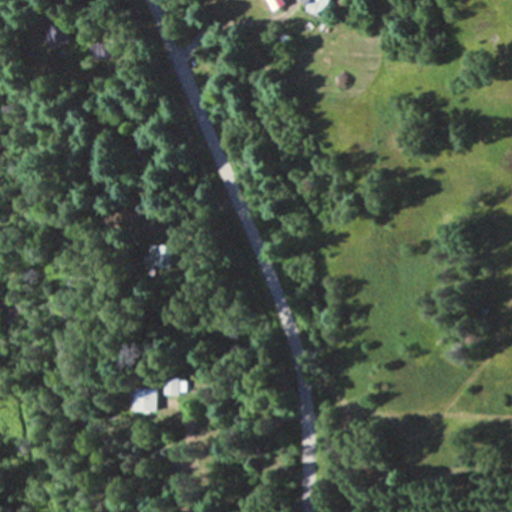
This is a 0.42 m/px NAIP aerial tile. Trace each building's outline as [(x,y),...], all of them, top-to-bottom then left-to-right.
[(268,0),(274,13),(286,7),(283,0),(268,0)] [(306,0),(304,4),(323,15),(332,0),(306,0)] [(49,44),(69,44),(69,20),(49,20),(49,44)] [(93,45),(93,58),(112,58),(112,45),(93,45)] [(179,246),(148,246),(148,268),(178,269),(179,246)] [(165,395),(187,395),(187,377),(165,377),(165,395)] [(159,388),(136,388),(136,411),(159,411),(159,388)]
